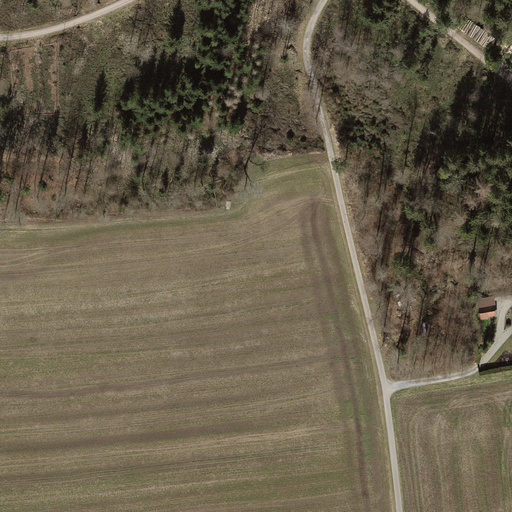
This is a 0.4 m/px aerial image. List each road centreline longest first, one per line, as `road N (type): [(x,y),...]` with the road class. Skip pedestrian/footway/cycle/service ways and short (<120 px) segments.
road 1 (track): [(325,0),(306,38),(309,69),(385,387)]
road 2 (track): [(125,0),(81,20),(0,36)]
road 3 (track): [(511,80),(411,0)]
